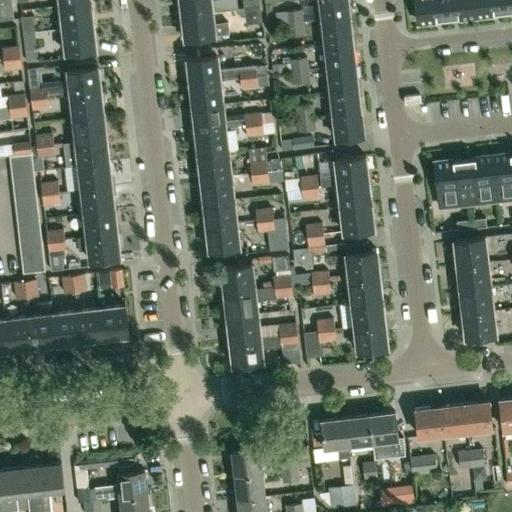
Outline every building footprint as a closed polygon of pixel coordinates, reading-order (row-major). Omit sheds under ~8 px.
[(0,0),(0,19),(13,19),(11,0),(0,0)] [(179,0),(181,14),(212,11),(235,8),(237,8),(236,0),(179,0)] [(316,0),(319,20),(349,16),(347,0),(316,0)] [(445,0),(415,0),(418,22),(436,20),(436,19),(447,18),(445,0)] [(445,0),(447,18),(458,16),(459,17),(476,15),(474,0),(445,0)] [(493,12),(504,11),(503,0),(474,0),(476,15),(493,13),(493,12)] [(511,0),(503,0),(504,11),(511,9),(511,0)] [(62,29),(92,25),(90,1),(59,5),(62,29)] [(235,8),(235,9),(240,14),(244,13),(245,23),(260,21),(258,5),(243,7),(237,8),(235,8)] [(301,8),(283,10),(285,23),(303,21),(301,8)] [(212,11),(181,14),(184,39),(215,35),(215,34),(225,34),(229,32),(228,20),(213,21),(212,11)] [(23,34),(34,32),(32,15),(21,17),(23,34)] [(322,43),(352,40),(349,16),(319,20),(322,43)] [(303,21),(285,23),(287,36),(304,33),(303,21)] [(20,56),(17,24),(0,25),(0,44),(2,46),(3,58),(20,56)] [(92,25),(62,29),(65,53),(95,49),(92,25)] [(34,32),(23,34),(25,51),(37,49),(34,32)] [(325,67),(355,64),(352,40),(322,43),(325,67)] [(219,79),(240,76),(257,75),(255,64),(218,68),(217,55),(187,59),(189,83),(220,80),(219,79)] [(20,56),(3,58),(4,69),(21,67),(20,56)] [(290,70),(309,69),(307,56),(289,58),(290,70)] [(328,91),(358,87),(355,64),(325,67),(328,91)] [(69,94),(100,90),(97,66),(66,69),(68,83),(30,87),(31,98),(48,96),(69,93),(69,94)] [(309,69),(290,70),(292,83),(310,81),(309,69)] [(241,87),(258,86),(257,75),(240,76),(241,87)] [(192,107),(222,104),(220,80),(189,83),(192,107)] [(330,115),(360,111),(358,87),(328,91),(330,115)] [(72,117),(103,114),(100,90),(69,94),(72,117)] [(24,92),(8,94),(9,105),(26,103),(24,92)] [(48,96),(31,98),(32,109),(50,107),(48,96)] [(10,116),(27,114),(26,103),(9,105),(10,116)] [(195,130),(225,127),(222,104),(192,107),(195,130)] [(296,118),(314,116),(313,104),(294,106),(296,118)] [(245,124),(261,123),(260,111),(244,113),(245,124)] [(360,111),(330,115),(333,139),(363,136),(360,111)] [(75,141),(105,138),(103,114),(72,117),(75,141)] [(314,116),(296,118),(298,131),(315,129),(314,116)] [(261,123),(245,124),(246,136),(263,134),(263,133),(261,123)] [(198,155),(228,151),(225,127),(195,130),(198,155)] [(52,134),(35,136),(36,146),(54,144),(52,134)] [(293,149),(313,147),(311,134),(291,137),(291,138),(280,140),(282,149),(293,148),(293,149)] [(78,165),(108,161),(105,138),(75,141),(63,142),(66,166),(78,165)] [(30,140),(14,142),(15,153),(32,151),(30,140)] [(36,146),(38,156),(55,154),(54,144),(36,146)] [(200,178),(230,175),(228,151),(198,155),(200,178)] [(511,197),(511,152),(510,153),(510,151),(492,153),(498,199),(511,197)] [(9,155),(11,164),(22,163),(33,162),(32,153),(9,155)] [(498,199),(492,153),(475,155),(475,157),(464,158),(469,202),(498,199)] [(338,183),(368,179),(365,155),(335,159),(337,173),(319,174),(320,185),(338,183)] [(249,160),(251,172),(267,170),(266,158),(249,160)] [(469,202),(464,158),(452,159),(452,158),(434,160),(440,206),(469,202)] [(80,189),(111,185),(108,161),(78,165),(80,189)] [(12,175),(34,173),(34,170),(33,162),(22,163),(11,164),(12,175)] [(267,170),(251,172),(252,183),(283,179),(281,168),(280,169),(267,170)] [(13,186),(35,183),(34,173),(12,175),(13,186)] [(301,187),(317,185),(316,173),(299,175),(301,187)] [(203,202),(233,199),(230,175),(200,178),(203,202)] [(42,193),(58,191),(57,179),(40,181),(42,193)] [(341,207),(371,204),(368,179),(338,183),(341,207)] [(14,197),(37,194),(35,183),(13,186),(14,197)] [(83,212),(114,209),(111,185),(80,189),(83,212)] [(317,185),(301,187),(302,198),(319,196),(317,185)] [(58,191),(42,193),(43,204),(60,202),(58,191)] [(15,207),(38,205),(37,194),(14,197),(15,207)] [(206,226),(236,222),(233,199),(203,202),(206,226)] [(341,207),(343,231),(374,228),(371,204),(341,207)] [(17,218),(39,216),(38,205),(15,207),(17,218)] [(256,219),(273,218),(272,206),(255,208),(256,219)] [(77,238),(117,233),(114,209),(83,212),(86,235),(77,237),(77,238)] [(18,229),(40,226),(39,216),(17,218),(18,229)] [(472,227),(486,226),(485,216),(471,218),(471,221),(472,227)] [(273,218),(256,219),(257,231),(274,229),(273,218)] [(472,227),(471,221),(471,218),(456,220),(457,229),(472,227)] [(307,235),(323,233),(322,221),(305,223),(307,235)] [(236,222),(206,226),(208,250),(239,247),(236,222)] [(19,240),(42,237),(40,226),(18,229),(19,240)] [(64,239),(62,227),(46,229),(47,241),(64,239)] [(117,233),(77,238),(79,250),(87,249),(89,260),(119,257),(117,233)] [(323,233),(307,235),(308,246),(324,244),(323,233)] [(456,265),(487,261),(484,236),(454,240),(456,265)] [(20,251),(43,248),(42,237),(19,240),(20,251)] [(65,248),(64,239),(47,241),(49,252),(65,250),(65,248)] [(22,261),(44,259),(43,248),(20,251),(22,261)] [(349,279),(379,275),(376,248),(346,252),(346,255),(349,279)] [(44,259),(22,261),(23,272),(45,269),(44,259)] [(459,289),(490,286),(487,261),(456,265),(459,289)] [(254,288),(251,263),(221,267),(224,291),(254,288)] [(111,286),(123,284),(121,268),(109,269),(111,286)] [(312,282),(329,280),(328,269),(311,271),(312,282)] [(72,273),(74,290),(85,288),(83,272),(72,273)] [(63,292),(74,290),(72,273),(61,274),(63,292)] [(291,285),(290,273),(273,275),(275,286),(291,285)] [(352,302),(382,299),(379,275),(349,279),(352,302)] [(25,278),(27,296),(38,294),(35,277),(25,278)] [(15,297),(27,296),(25,278),(13,280),(15,297)] [(329,280),(312,282),(314,293),(330,292),(330,291),(329,280)] [(291,285),(275,286),(276,298),(293,296),(293,295),(291,285)] [(276,298),(275,286),(254,288),(224,291),(227,316),(257,312),(255,300),(276,298)] [(462,313),(493,310),(490,286),(459,289),(462,313)] [(354,326),(385,323),(382,299),(352,302),(354,326)] [(100,307),(104,337),(128,334),(124,304),(100,307)] [(80,339),(104,337),(100,307),(76,309),(80,339)] [(56,342),(80,339),(76,309),(53,312),(56,342)] [(493,310),(462,313),(465,338),(496,335),(493,310)] [(33,345),(56,342),(53,312),(29,315),(33,345)] [(229,340),(259,336),(257,312),(227,316),(229,340)] [(9,348),(33,345),(29,315),(5,318),(9,348)] [(318,330),(334,328),(333,316),(316,319),(318,329),(318,330)] [(0,348),(9,348),(5,318),(0,318),(0,348)] [(279,334),(296,333),(295,322),(278,324),(279,334)] [(385,323),(354,326),(357,351),(387,347),(385,323)] [(318,330),(318,329),(303,331),(306,357),(321,355),(319,342),(336,339),(334,328),(318,330)] [(279,334),(259,336),(229,340),(232,365),(262,361),(261,348),(280,345),(282,345),(284,361),(300,359),(298,343),(297,343),(296,333),(279,334)] [(502,430),(511,428),(511,398),(499,400),(502,430)] [(464,403),(467,430),(491,427),(488,400),(464,403)] [(443,433),(467,430),(464,403),(440,406),(443,433)] [(415,409),(418,436),(443,433),(440,406),(415,409)] [(395,411),(368,415),(371,441),(385,440),(386,452),(398,451),(396,438),(398,438),(395,411)] [(347,444),(371,441),(368,415),(344,417),(347,444)] [(349,457),(347,444),(344,417),(320,420),(323,447),(336,445),(337,459),(349,457)] [(281,470),(311,467),(307,445),(293,447),(292,437),(278,443),(279,449),(281,470)] [(235,475),(261,472),(258,447),(232,450),(235,475)] [(469,450),(471,465),(481,464),(480,449),(469,450)] [(460,466),(471,465),(469,450),(458,452),(460,466)] [(421,456),(423,471),(434,469),(432,454),(421,456)] [(79,459),(80,469),(117,465),(116,455),(79,459)] [(413,472),(423,471),(421,456),(411,457),(413,472)] [(364,477),(377,476),(376,460),(363,461),(364,477)] [(35,464),(41,511),(51,511),(49,490),(63,488),(60,461),(35,464)] [(28,511),(41,511),(35,464),(11,467),(15,494),(30,492),(27,497),(28,511)] [(0,468),(0,511),(6,511),(7,511),(3,511),(1,495),(15,494),(11,467),(0,468)] [(311,467),(281,470),(283,482),(300,480),(300,479),(312,479),(311,467)] [(83,500),(100,498),(119,496),(146,493),(143,468),(116,471),(118,483),(77,488),(79,501),(83,500)] [(238,499),(264,496),(261,472),(235,475),(238,499)] [(356,503),(354,483),(328,486),(330,506),(356,503)] [(413,500),(412,484),(395,486),(397,502),(413,500)] [(121,511),(148,511),(146,493),(119,496),(121,511)] [(239,511),(265,511),(264,496),(238,499),(239,511)] [(92,511),(101,511),(100,498),(83,500),(84,511),(92,511)] [(286,511),(301,511),(301,503),(286,505),(286,511)]
